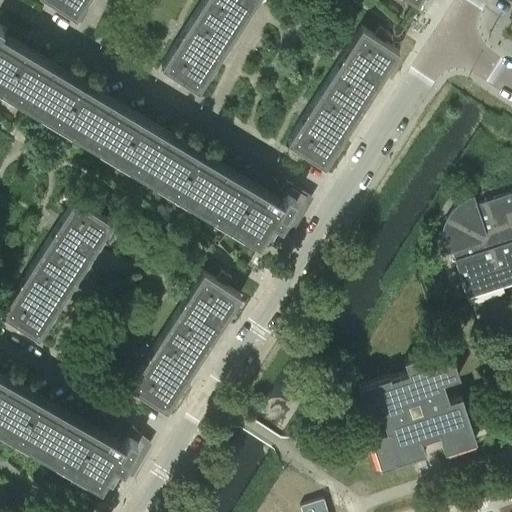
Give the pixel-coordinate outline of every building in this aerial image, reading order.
[(52,0),(75,14),(83,0),(52,0)] [(200,0),(196,7),(233,30),(252,0),(200,0)] [(196,7),(160,63),(197,87),(233,30),(196,7)] [(0,25),(0,86),(257,240),(258,239),(266,244),(278,225),(284,228),(287,226),(289,224),(292,221),(294,219),(296,217),(298,214),(299,211),(300,209),(301,206),(302,204),(303,201),(303,198),(304,194),(289,185),(286,187),(284,189),(283,190),(284,191),(285,192),(281,199),(279,198),(275,203),(0,38),(0,27),(1,26),(0,25)] [(373,34),(359,25),(323,82),(360,106),(396,49),(382,40),(373,34)] [(379,25),(373,34),(382,40),(388,32),(379,25)] [(323,82),(286,138),(323,162),(360,106),(323,82)] [(442,253),(442,254),(451,251),(466,296),(511,281),(511,190),(475,202),(472,194),(471,194),(472,196),(470,197),(466,198),(463,200),(460,203),(456,206),(454,208),(451,211),(449,214),(447,217),(446,220),(444,225),(443,228),(443,231),(442,235),(442,237),(442,240),(442,243),(443,246),(444,250),(444,252),(442,253)] [(100,215),(106,206),(88,194),(83,203),(74,197),(37,254),(73,277),(110,221),(100,215)] [(37,254),(0,310),(37,334),(73,277),(37,254)] [(220,269),(214,279),(224,285),(230,275),(220,269)] [(214,279),(201,270),(165,327),(201,350),(238,294),(224,285),(214,279)] [(165,327),(129,384),(165,407),(201,350),(165,327)] [(383,429),(383,431),(393,460),(424,450),(420,437),(437,431),(438,435),(470,424),(460,393),(447,397),(441,379),(458,373),(448,342),(403,357),(407,370),(389,376),(388,373),(356,383),(363,402),(361,403),(363,407),(364,407),(367,415),(380,411),(386,428),(383,429)] [(121,441),(118,447),(0,379),(0,426),(100,484),(100,483),(109,488),(121,467),(129,468),(129,470),(130,470),(131,466),(133,461),(140,448),(143,445),(147,442),(146,441),(145,442),(132,428),(133,427),(132,426),(123,442),(121,441)] [(327,511),(322,496),(299,503),(301,511),(327,511)]
